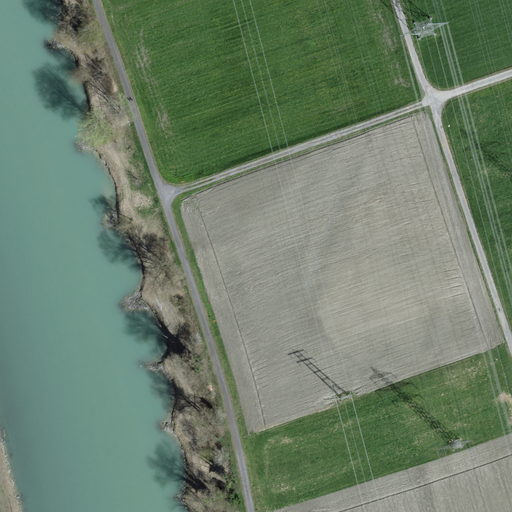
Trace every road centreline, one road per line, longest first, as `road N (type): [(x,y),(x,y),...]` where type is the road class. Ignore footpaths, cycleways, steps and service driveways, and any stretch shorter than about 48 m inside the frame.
road 1 (track): [(250,511),(203,316),(96,0)]
road 2 (track): [(511,347),(397,0)]
road 3 (track): [(163,197),(374,122)]
road 4 (unclassified): [(374,122),(511,72)]
